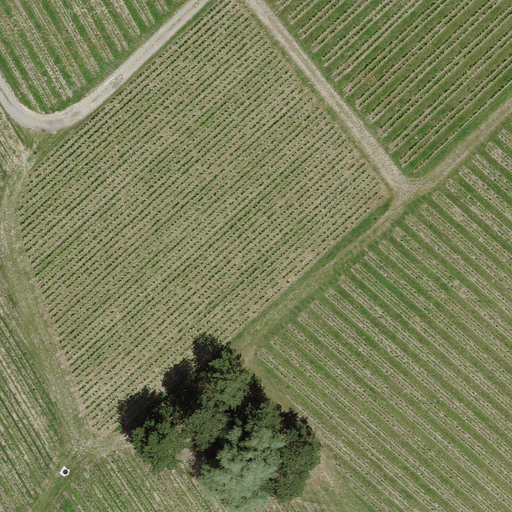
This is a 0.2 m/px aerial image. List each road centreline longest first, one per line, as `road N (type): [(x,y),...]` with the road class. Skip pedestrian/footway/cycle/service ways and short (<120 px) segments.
road 1 (track): [(409,193),(143,429),(93,450)]
road 2 (track): [(200,0),(103,95),(63,122),(25,118),(0,89)]
road 3 (track): [(409,193),(257,0)]
road 4 (track): [(511,98),(409,193)]
